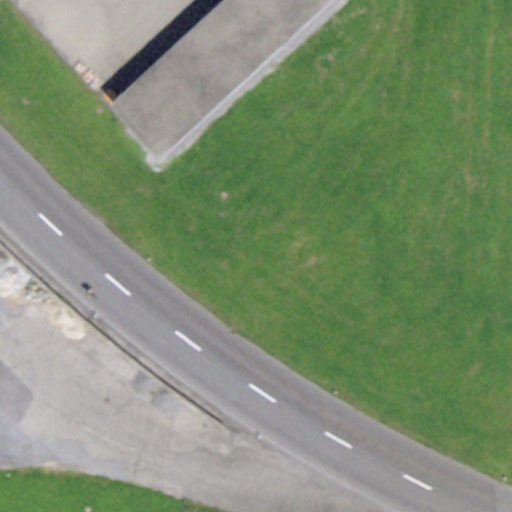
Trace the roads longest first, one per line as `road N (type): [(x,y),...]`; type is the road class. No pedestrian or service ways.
road 1 (primary): [(0,183),(77,259),(274,411),(464,511)]
road 2 (track): [(341,446),(252,483),(0,461)]
